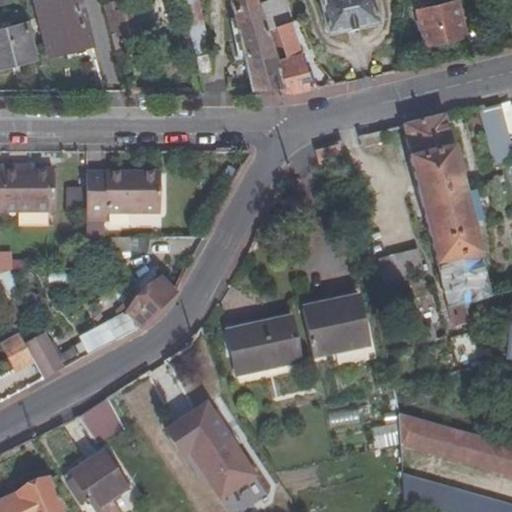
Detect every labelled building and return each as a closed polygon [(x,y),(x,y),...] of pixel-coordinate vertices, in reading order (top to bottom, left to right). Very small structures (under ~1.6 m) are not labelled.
[(91,41),(79,0),(34,0),(49,53),(91,41)] [(183,0),(199,70),(211,68),(209,46),(199,0),(183,0)] [(267,29),(256,0),(231,0),(251,89),(251,90),(282,87),(285,91),(277,61),(267,29)] [(292,21),(285,0),(276,0),(272,1),(272,0),(256,0),(267,29),(280,25),(292,21)] [(322,0),(329,32),(380,21),(376,0),(322,0)] [(463,35),(455,1),(417,11),(424,44),(463,35)] [(511,43),(511,5),(500,10),(511,44),(511,43)] [(292,21),(294,28),(305,24),(302,17),(292,21)] [(0,67),(35,59),(26,21),(0,28),(0,67)] [(312,88),(294,28),(292,21),(280,25),(290,57),(277,61),(285,91),(295,91),(301,91),(304,91),(312,88)] [(290,57),(280,25),(267,29),(277,61),(290,57)] [(481,106),(496,165),(511,161),(511,140),(503,105),(486,110),(484,105),(481,106)] [(465,324),(465,302),(489,296),(458,163),(455,162),(444,115),(402,125),(449,327),(465,324)] [(366,134),(361,135),(364,147),(382,143),(379,131),(366,134)] [(314,146),(319,165),(341,160),(337,140),(314,146)] [(0,211),(54,211),(54,169),(20,169),(20,165),(0,164),(0,211)] [(85,236),(104,236),(103,210),(157,210),(157,169),(85,170),(85,236)] [(101,255),(144,249),(142,235),(99,240),(101,255)] [(376,260),(382,285),(421,275),(415,250),(376,260)] [(0,252),(0,270),(10,271),(11,253),(0,252)] [(77,347),(69,351),(76,363),(78,362),(139,329),(143,325),(175,293),(160,279),(123,313),(74,341),(77,347)] [(367,347),(357,298),(301,309),(312,358),(367,347)] [(22,324),(12,304),(4,308),(20,339),(23,345),(33,341),(24,323),(22,324)] [(224,334),(233,376),(298,362),(289,320),(224,334)] [(61,371),(42,337),(33,341),(23,345),(34,365),(43,381),(61,371)] [(23,345),(20,339),(3,349),(17,374),(34,365),(23,345)] [(76,363),(69,351),(58,358),(64,370),(76,363)] [(79,413),(77,414),(95,443),(122,426),(104,399),(94,405),(92,407),(79,413)] [(186,447),(217,496),(252,474),(206,401),(164,428),(179,451),(186,447)] [(358,423),(356,410),(326,412),(327,426),(358,423)] [(511,447),(395,416),(397,446),(511,476),(511,447)] [(369,447),(391,447),(391,426),(369,427),(369,447)] [(123,487),(100,450),(66,472),(69,476),(63,480),(76,501),(83,496),(92,511),(112,511),(114,511),(106,498),(123,487)] [(0,505),(15,498),(13,494),(0,467),(0,505)] [(433,511),(511,511),(511,505),(400,475),(402,504),(433,511)] [(13,494),(15,498),(0,505),(0,511),(54,511),(60,509),(45,479),(13,494)]
